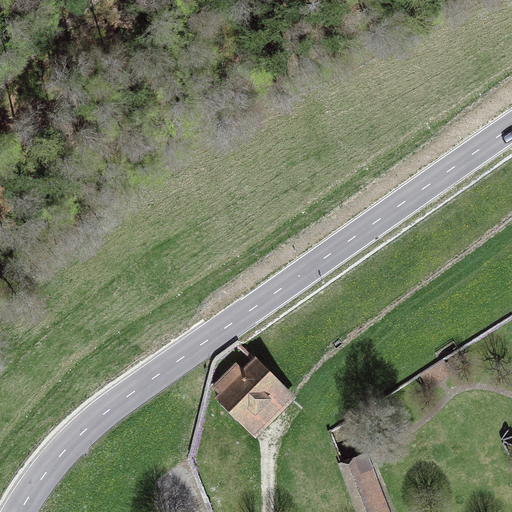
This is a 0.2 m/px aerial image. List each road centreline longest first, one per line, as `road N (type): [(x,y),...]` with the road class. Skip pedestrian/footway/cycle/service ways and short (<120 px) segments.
road 1 (secondary): [(511,127),(100,418),(65,450),(21,511)]
road 2 (track): [(0,91),(96,0)]
